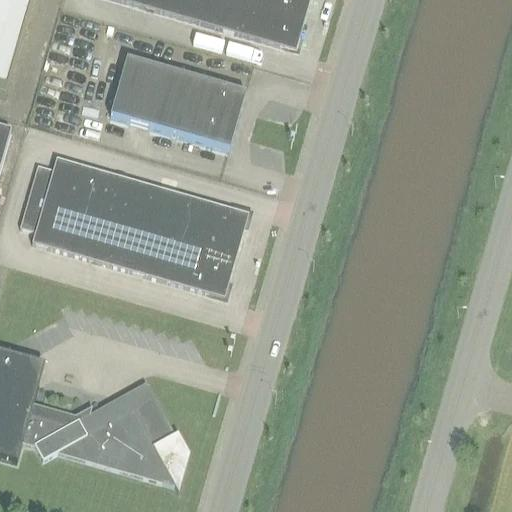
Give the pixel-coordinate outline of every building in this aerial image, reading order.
[(0,0),(0,96),(9,99),(36,0),(0,0)] [(98,0),(235,39),(287,54),(297,48),(304,23),(310,0),(98,0)] [(229,156),(245,98),(126,64),(109,121),(229,156)] [(0,170),(10,135),(0,132),(0,170)] [(226,296),(236,262),(246,227),(240,217),(148,190),(56,164),(52,176),(37,171),(28,202),(19,233),(34,237),(31,249),(123,275),(216,302),(226,296)] [(0,356),(0,463),(16,468),(22,448),(34,451),(42,466),(57,458),(173,491),(178,499),(178,497),(176,491),(185,460),(177,446),(177,445),(145,388),(90,419),(77,425),(74,425),(31,413),(37,394),(38,389),(25,364),(0,356)]
